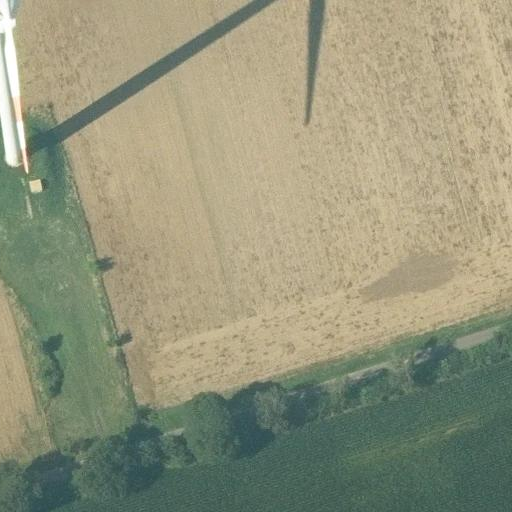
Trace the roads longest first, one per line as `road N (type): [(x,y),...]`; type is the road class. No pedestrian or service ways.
road 1 (residential): [(511,331),(0,496)]
road 2 (track): [(32,194),(134,453)]
